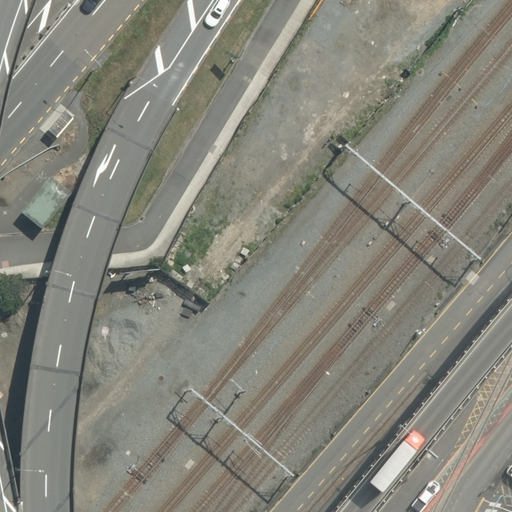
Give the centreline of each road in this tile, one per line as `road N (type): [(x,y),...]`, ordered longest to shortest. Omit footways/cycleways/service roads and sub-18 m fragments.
road 1 (primary): [(217,0),(143,115),(91,217),(45,395),(40,511)]
road 2 (motorway): [(355,511),(511,325)]
road 3 (secondary): [(107,0),(0,130)]
road 4 (secondary): [(430,511),(510,404)]
